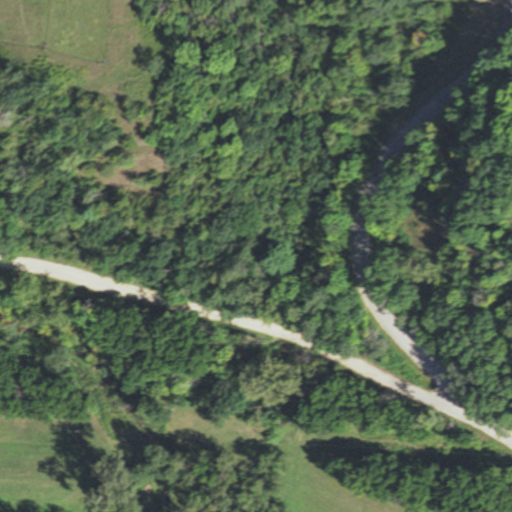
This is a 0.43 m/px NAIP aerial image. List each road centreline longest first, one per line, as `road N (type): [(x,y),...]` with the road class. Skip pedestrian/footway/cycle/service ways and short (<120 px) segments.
road 1 (residential): [(511,439),(484,423),(400,328),(371,276),(371,219),(393,164),(507,34),(509,0)]
road 2 (residential): [(484,423),(327,350),(73,275),(0,264)]
